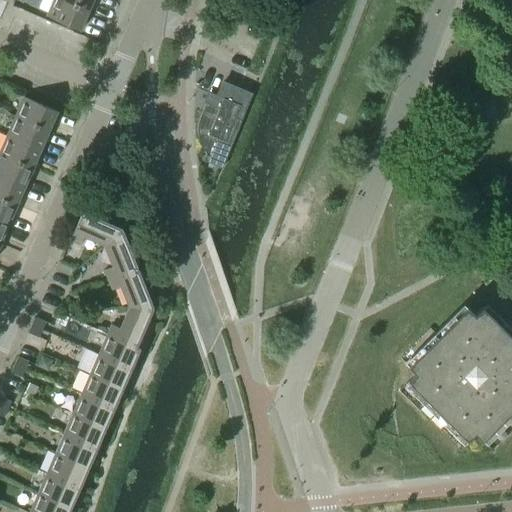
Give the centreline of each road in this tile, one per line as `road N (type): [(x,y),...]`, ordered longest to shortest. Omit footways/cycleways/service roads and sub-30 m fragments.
road 1 (unclassified): [(325,511),(288,403),(445,0)]
road 2 (residential): [(10,317),(106,89)]
